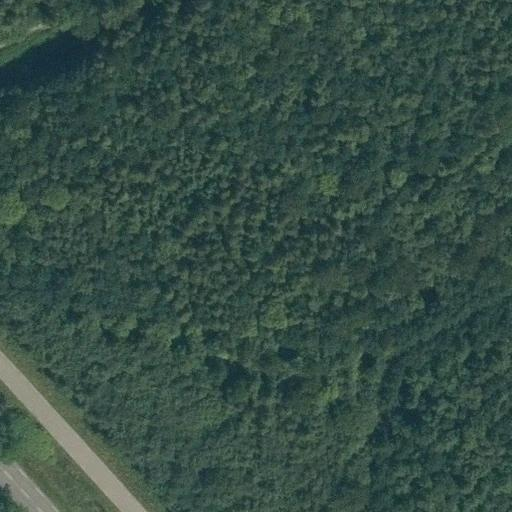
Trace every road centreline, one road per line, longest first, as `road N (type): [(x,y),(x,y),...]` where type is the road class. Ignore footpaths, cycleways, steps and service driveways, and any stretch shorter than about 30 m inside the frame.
road 1 (track): [(0,289),(384,352),(511,282)]
road 2 (unclassified): [(124,511),(0,378)]
road 3 (track): [(384,352),(360,511)]
